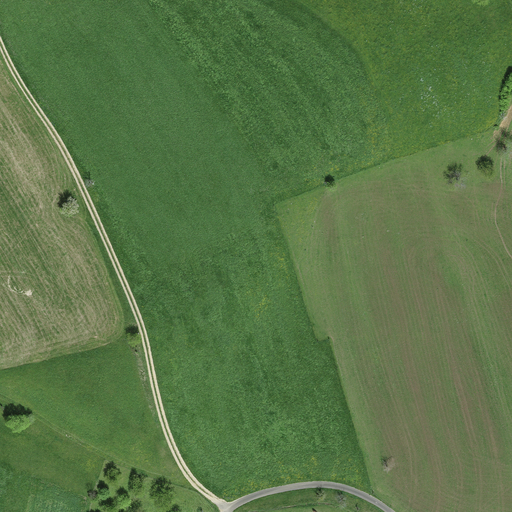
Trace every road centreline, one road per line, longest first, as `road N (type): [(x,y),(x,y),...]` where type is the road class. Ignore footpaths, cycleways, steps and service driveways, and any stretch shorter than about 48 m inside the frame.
road 1 (track): [(0,41),(97,220),(147,342),(162,421),(180,462),(228,509)]
road 2 (track): [(236,503),(267,490),(331,484),(390,511)]
